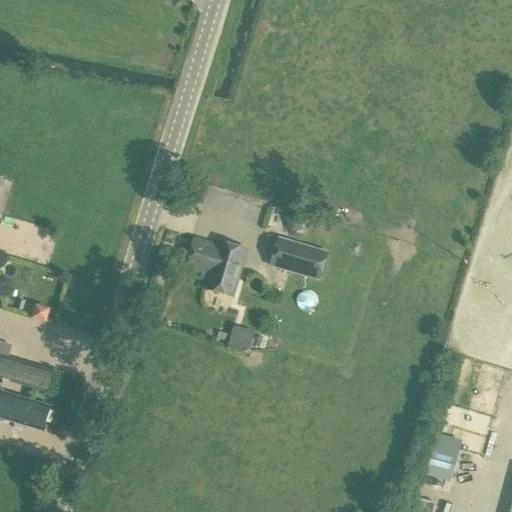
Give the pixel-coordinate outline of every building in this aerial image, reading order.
[(298,213),(285,218),(290,233),(303,228),(298,213)] [(194,237),(185,269),(210,276),(206,287),(234,295),(247,249),(220,241),(219,244),(194,237)] [(279,238),(272,265),(320,279),(328,252),(279,238)] [(50,312),(37,308),(33,322),(47,325),(50,312)] [(228,345),(227,347),(247,353),(248,351),(252,336),(233,329),(228,345)] [(0,378),(48,393),(53,373),(54,371),(9,358),(12,345),(0,341),(0,378)] [(2,392),(0,399),(0,418),(43,431),(51,406),(2,392)] [(427,478),(425,484),(439,487),(445,462),(440,460),(435,480),(427,478)] [(423,511),(425,493),(410,492),(409,511),(423,511)]
